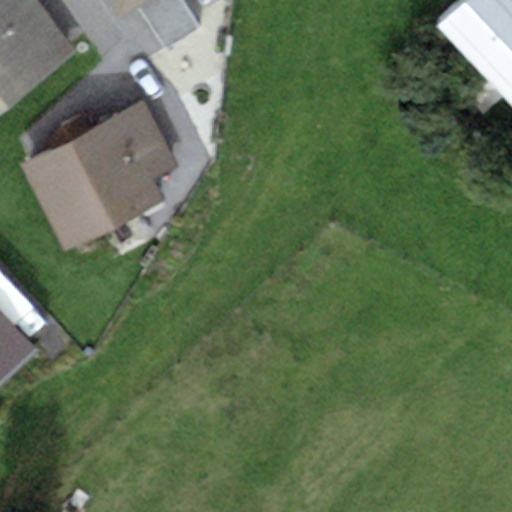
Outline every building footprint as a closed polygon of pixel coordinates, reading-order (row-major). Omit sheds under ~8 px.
[(0,5),(0,93),(4,98),(29,79),(25,74),(68,41),(36,0),(18,0),(4,11),(0,5)] [(139,0),(166,42),(201,20),(188,0),(139,0)] [(511,0),(453,0),(438,14),(511,91),(511,0)] [(57,143),(30,156),(69,234),(155,190),(144,168),(172,154),(144,98),(91,125),(83,110),(62,120),(52,134),(57,143)] [(0,369),(31,341),(0,307),(0,369)]
